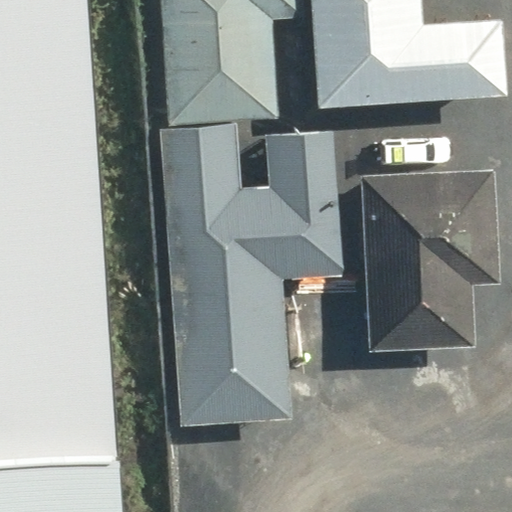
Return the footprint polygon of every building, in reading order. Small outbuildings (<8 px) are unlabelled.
[(0,0),(0,439),(119,432),(86,0),(0,0)] [(425,6),(268,7),(268,98),(292,98),(292,315),(399,315),(399,90),(425,90),(425,6)] [(511,111),(502,111),(502,96),(424,95),(421,313),(511,314),(511,111)] [(273,126),(152,131),(161,333),(282,328),(273,126)] [(124,511),(119,432),(0,439),(0,511),(124,511)]
